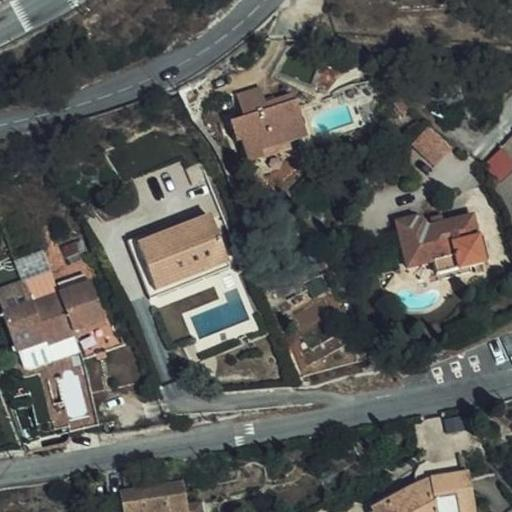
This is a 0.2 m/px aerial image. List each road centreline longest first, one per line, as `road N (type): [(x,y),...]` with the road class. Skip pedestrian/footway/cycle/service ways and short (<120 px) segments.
road 1 (residential): [(0,473),(511,382)]
road 2 (tertiary): [(256,0),(213,39),(147,77),(0,125)]
